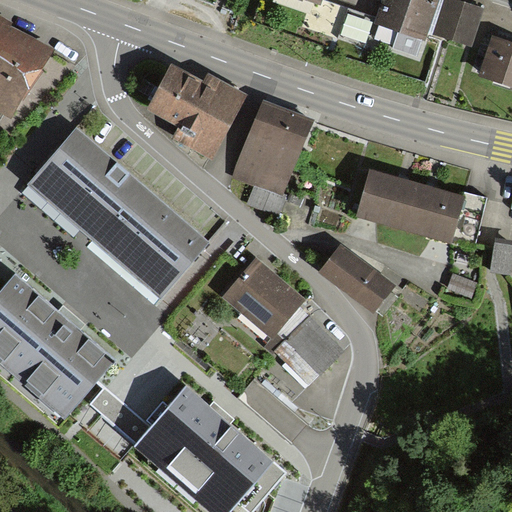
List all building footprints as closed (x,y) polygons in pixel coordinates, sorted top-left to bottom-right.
[(385,0),(377,27),(398,35),(394,49),(416,57),(420,42),(425,44),(429,34),(440,0),(385,0)] [(482,10),(452,0),(440,0),(429,34),(471,47),(482,10)] [(0,113),(12,119),(55,53),(40,45),(0,20),(0,113)] [(511,46),(492,40),(480,79),(511,89),(511,46)] [(187,78),(170,69),(148,111),(182,129),(174,143),(212,163),(246,98),(206,77),(202,85),(187,78)] [(262,103),(235,176),(283,194),(310,121),(262,103)] [(210,246),(76,133),(26,191),(84,241),(160,305),(210,246)] [(405,233),(418,188),(370,174),(357,219),(405,233)] [(488,196),(464,190),(461,200),(418,188),(405,233),(472,252),(488,196)] [(491,274),(510,277),(511,264),(511,243),(496,241),(491,274)] [(341,250),(321,277),(376,319),(396,292),(369,271),(341,250)] [(257,262),(223,302),(271,343),(300,309),(305,303),(279,281),(257,262)] [(476,284),(452,276),(447,290),(471,298),(476,284)] [(66,321),(17,280),(0,300),(0,364),(65,420),(83,400),(97,382),(114,363),(66,321)] [(310,318),(300,309),(271,343),(266,348),(272,355),(275,353),(309,388),(343,354),(310,318)] [(153,428),(97,382),(83,400),(139,446),(153,428)] [(248,511),(251,511),(286,472),(236,430),(227,423),(187,389),(153,428),(139,446),(131,455),(198,511),(234,511),(240,506),(247,511),(248,511)]
